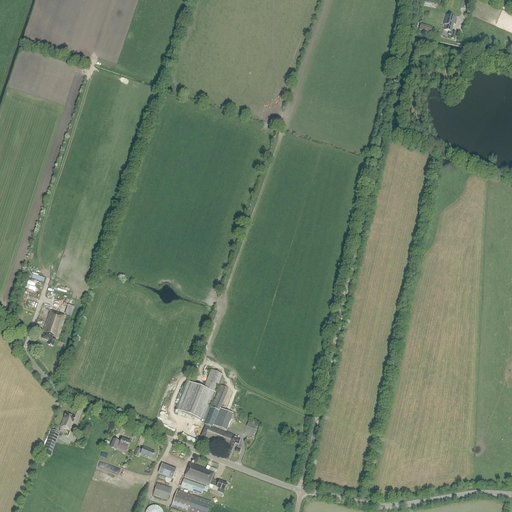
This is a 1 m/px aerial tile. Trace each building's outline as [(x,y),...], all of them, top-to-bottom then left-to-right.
[(448,16),(444,30),(449,31),(448,34),(452,35),(451,38),(454,39),(456,32),(452,31),(452,32),(451,31),(453,23),(455,23),(456,18),(454,17),(453,18),(448,16)] [(420,26),(418,31),(430,34),(432,29),(420,26)] [(70,304),(67,314),(73,316),(76,306),(70,304)] [(57,339),(65,316),(50,311),(43,333),(41,339),(49,341),(48,345),(53,347),(56,339),(57,339)] [(234,435),(225,432),(212,426),(220,409),(228,388),(220,385),(208,415),(206,415),(218,384),(222,374),(211,370),(204,388),(187,382),(176,410),(204,421),(203,423),(205,423),(204,425),(206,425),(200,438),(211,442),(227,449),(226,449),(231,451),(235,443),(238,445),(240,439),(233,436),(234,435)] [(70,430),(75,417),(66,413),(60,427),(70,430)] [(249,420),(247,427),(255,430),(257,423),(249,420)] [(59,433),(52,430),(43,454),(50,457),(59,433)] [(130,442),(122,439),(120,442),(113,439),(110,447),(115,450),(116,447),(126,451),(130,442)] [(137,448),(134,456),(138,457),(139,453),(141,453),(140,454),(152,459),(155,453),(151,451),(151,450),(143,447),(142,451),(140,450),(141,450),(137,448)] [(227,484),(219,481),(219,483),(211,480),(214,473),(190,463),(184,477),(206,485),(206,487),(184,479),(181,487),(202,495),(204,491),(207,492),(208,489),(209,486),(212,488),(213,485),(217,487),(217,488),(219,488),(218,492),(223,494),(225,491),(227,484)] [(173,479),(177,469),(162,464),(159,473),(173,479)] [(157,484),(154,495),(168,500),(172,488),(157,484)] [(177,490),(171,507),(185,511),(207,511),(211,502),(177,490)]
